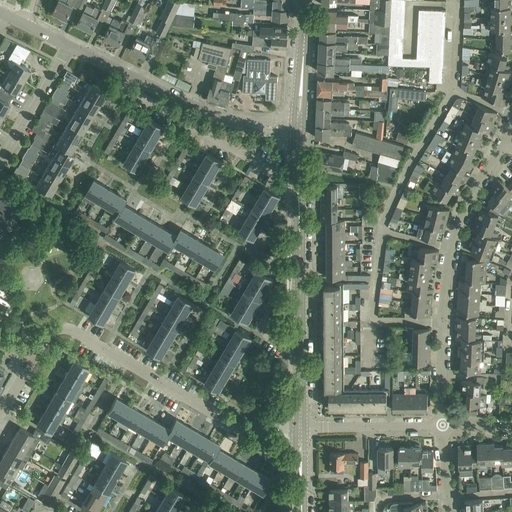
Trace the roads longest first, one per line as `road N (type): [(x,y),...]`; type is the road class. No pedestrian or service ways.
road 1 (residential): [(300,427),(237,427),(66,329),(50,332),(31,361)]
road 2 (tertiary): [(300,427),(298,128)]
road 3 (residential): [(442,425),(451,248),(501,145)]
road 4 (residential): [(130,76),(129,89),(243,155)]
road 5 (residential): [(300,427),(442,425)]
road 6 (residential): [(261,126),(130,76)]
road 7 (residential): [(0,165),(70,47)]
road 8 (tertiary): [(298,128),(305,0)]
